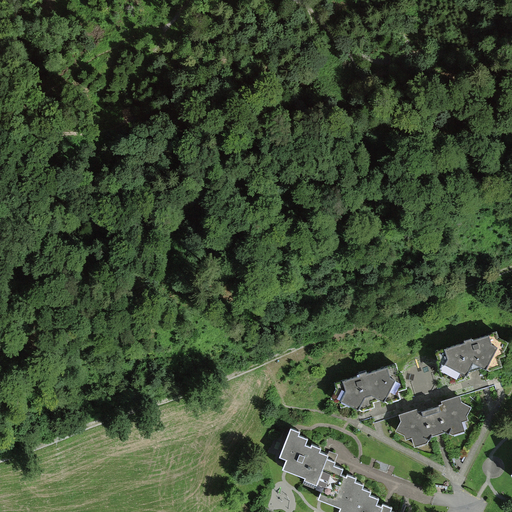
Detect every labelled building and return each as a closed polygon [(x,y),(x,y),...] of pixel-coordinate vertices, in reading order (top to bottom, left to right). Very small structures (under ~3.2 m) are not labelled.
[(497,333),(434,353),(443,379),(450,377),(452,382),(465,379),(470,371),(483,367),(492,370),(503,368),(500,358),(506,356),(497,333)] [(408,388),(399,365),(368,374),(367,370),(358,373),(359,377),(335,384),(337,393),(332,399),(344,407),(350,405),(362,410),(375,407),(374,401),(382,399),(386,403),(401,399),(398,391),(408,388)] [(417,409),(399,416),(401,422),(397,432),(404,435),(406,440),(412,438),(415,448),(427,443),(431,437),(446,433),(452,435),(466,430),(463,422),(469,420),(468,415),(472,408),(463,403),(461,396),(442,402),(443,405),(419,412),(417,409)] [(317,485),(329,458),(329,456),(321,453),(322,449),(308,444),(309,440),(301,437),(302,433),(290,429),(279,459),(286,461),(282,472),(317,485)] [(361,511),(371,496),(373,492),(362,488),(364,485),(355,482),(356,477),(344,473),(346,469),(337,465),(338,461),(329,458),(317,485),(322,486),(318,500),(340,508),(338,511),(361,511)] [(381,500),(371,496),(361,511),(392,511),(393,508),(379,503),(381,500)]
